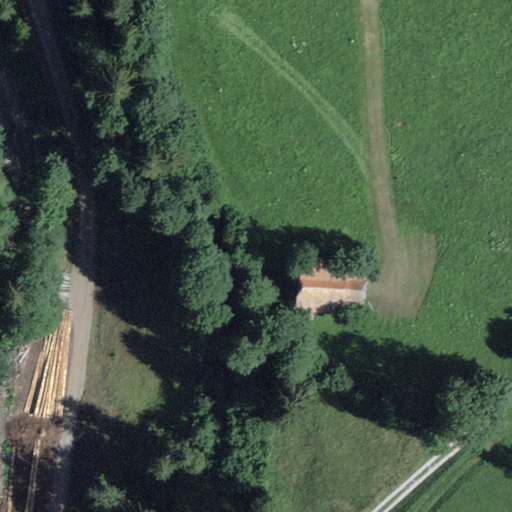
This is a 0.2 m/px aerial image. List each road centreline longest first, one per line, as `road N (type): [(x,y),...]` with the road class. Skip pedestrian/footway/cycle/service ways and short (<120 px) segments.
road 1 (unclassified): [(58,511),(89,210),(40,0)]
road 2 (track): [(370,0),(395,307)]
road 3 (track): [(511,394),(379,511)]
